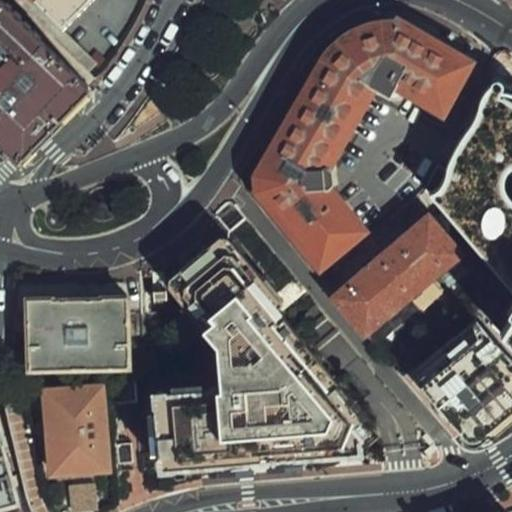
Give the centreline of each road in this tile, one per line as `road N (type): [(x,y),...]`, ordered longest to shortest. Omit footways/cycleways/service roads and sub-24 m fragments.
road 1 (residential): [(221,173),(444,432),(462,479)]
road 2 (tertiary): [(203,511),(462,479)]
road 3 (secondary): [(307,18),(276,39),(213,118),(132,160)]
road 4 (residential): [(176,0),(115,95),(54,151)]
road 5 (secondary): [(221,173),(307,18)]
